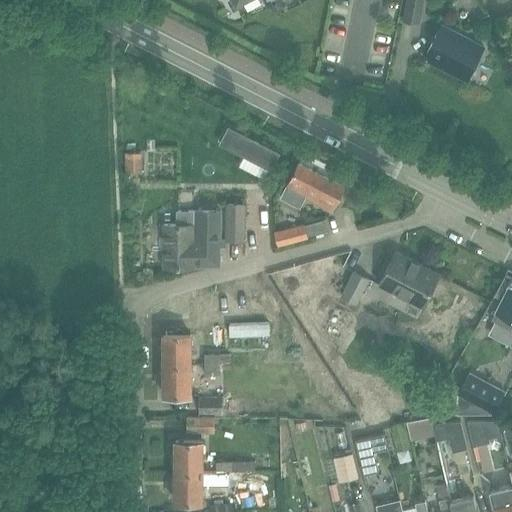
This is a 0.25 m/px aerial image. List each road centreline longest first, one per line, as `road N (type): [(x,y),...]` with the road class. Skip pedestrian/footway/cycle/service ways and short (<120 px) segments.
road 1 (residential): [(130,511),(124,322),(138,296),(435,218)]
road 2 (tertiary): [(462,199),(70,0)]
